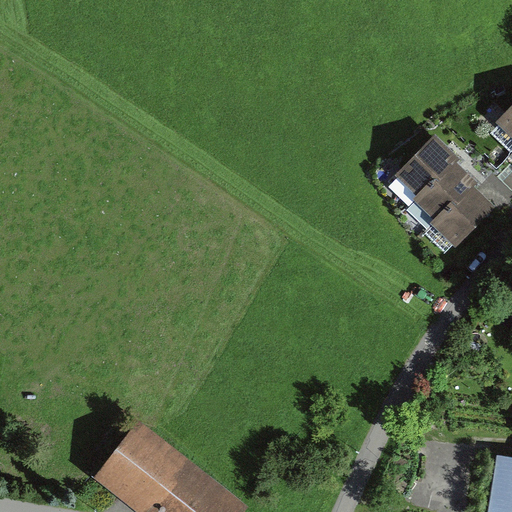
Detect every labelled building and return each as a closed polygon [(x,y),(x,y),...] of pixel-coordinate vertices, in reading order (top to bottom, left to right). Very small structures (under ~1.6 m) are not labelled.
[(511,102),(497,118),(511,132),(511,102)] [(461,154),(437,130),(396,171),(417,192),(437,171),(441,175),(458,158),(461,154)] [(455,195),(459,199),(476,182),(479,179),(458,158),(441,175),(437,171),(417,192),(414,195),(435,216),(455,195)] [(432,219),(456,243),(497,202),(476,182),(459,199),(455,195),(435,216),(432,219)] [(249,511),(253,507),(149,423),(106,476),(150,511),(249,511)] [(511,511),(511,454),(505,453),(497,511),(511,511)]
